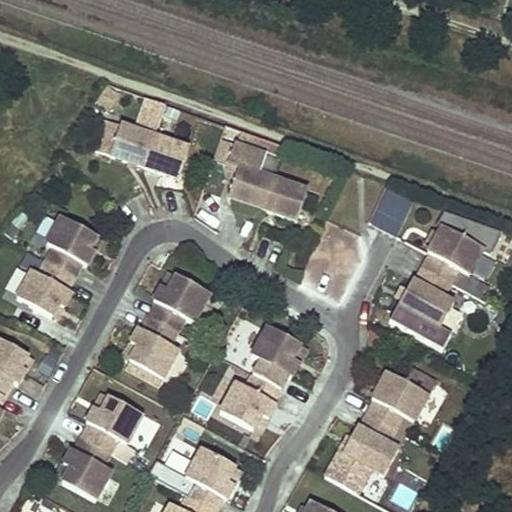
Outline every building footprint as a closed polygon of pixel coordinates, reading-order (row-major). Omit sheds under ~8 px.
[(143,170),(154,140),(105,123),(95,154),(143,170)] [(188,152),(154,140),(143,170),(178,182),(188,152)] [(227,201),(296,225),(306,195),(238,171),(227,201)] [(385,189),(368,224),(398,238),(414,202),(385,189)] [(52,251),(44,265),(73,280),(80,267),(83,269),(91,254),(84,250),(92,236),(59,217),(43,246),(52,251)] [(429,257),(414,284),(411,283),(396,309),(438,333),(453,306),(441,300),(456,272),(468,279),(483,253),(442,230),(427,256),(429,257)] [(99,240),(92,236),(84,250),(91,254),(99,240)] [(473,274),(487,281),(496,263),(483,256),(473,274)] [(73,280),(44,265),(37,279),(28,274),(12,302),(45,321),(53,306),(60,310),(68,295),(65,294),(73,280)] [(166,293),(174,279),(167,275),(160,290),(166,293)] [(147,319),(175,335),(183,321),(192,326),(208,298),(174,279),(166,293),(160,290),(152,304),(154,306),(147,319)] [(53,306),(45,321),(52,325),(60,310),(53,306)] [(168,349),(175,335),(147,319),(140,333),(137,331),(129,346),(136,350),(128,364),(161,382),(177,354),(168,349)] [(258,363),(250,377),(279,392),(286,379),(289,381),(297,366),(290,362),(298,348),(265,329),(249,358),(258,363)] [(0,396),(4,399),(11,385),(14,387),(22,373),(15,369),(23,354),(0,341),(0,396)] [(121,360),(128,364),(136,350),(129,346),(121,360)] [(305,351),(298,348),(290,362),(297,366),(305,351)] [(30,358),(23,354),(15,369),(22,373),(30,358)] [(413,369),(406,381),(429,395),(437,383),(413,369)] [(374,404),(359,431),(356,430),(341,457),(382,480),(397,453),(386,447),(401,420),(413,426),(428,400),(386,376),(371,403),(374,404)] [(279,392),(250,377),(243,390),(234,386),(218,414),(252,433),(260,419),(266,422),(274,407),(272,406),(279,392)] [(100,415),(108,401),(101,397),(93,411),(100,415)] [(80,441),(109,457),(116,443),(125,448),(141,419),(108,401),(100,415),(93,411),(85,426),(88,427),(80,441)] [(260,419),(252,433),(258,437),(266,422),(260,419)] [(101,471),(109,457),(80,441),(73,455),(70,453),(62,467),(69,471),(61,486),(94,504),(110,475),(101,471)] [(193,486),(185,499),(208,511),(215,511),(221,501),(224,503),(232,488),(225,485),(233,470),(200,452),(184,481),(193,486)] [(54,482),(61,486),(69,471),(62,467),(54,482)] [(240,474),(233,470),(225,485),(232,488),(240,474)] [(394,484),(388,507),(406,511),(410,511),(416,490),(394,484)] [(208,511),(185,499),(178,511),(175,511),(169,508),(166,511),(208,511)]
